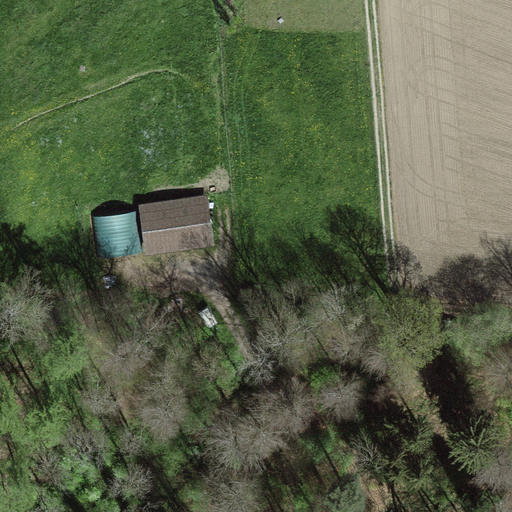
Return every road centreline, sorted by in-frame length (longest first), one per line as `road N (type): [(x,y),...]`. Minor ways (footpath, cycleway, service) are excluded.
road 1 (track): [(511,314),(423,306),(392,276),(369,0)]
road 2 (track): [(296,511),(260,370),(199,262)]
